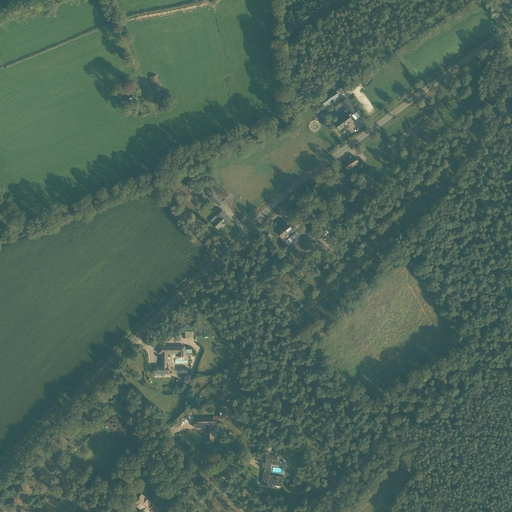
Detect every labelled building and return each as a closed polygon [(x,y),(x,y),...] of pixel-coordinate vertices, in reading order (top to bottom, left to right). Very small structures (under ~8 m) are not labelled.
[(150,78),(153,89),(160,87),(157,76),(150,78)] [(339,96),(335,91),(325,98),(329,103),(339,96)] [(338,115),(341,119),(337,121),(338,122),(334,124),(339,130),(342,128),(347,124),(347,125),(353,121),(349,116),(351,115),(356,111),(347,99),(342,102),(347,109),(344,111),(344,110),(338,115)] [(358,162),(355,157),(343,165),(347,170),(348,172),(351,170),(350,168),(355,164),(356,166),(360,164),(358,162)] [(345,169),(339,173),(342,178),(348,174),(345,169)] [(214,192),(210,197),(219,206),(223,202),(214,192)] [(222,211),(217,216),(216,215),(210,221),(212,224),(213,223),(218,229),(223,224),(224,224),(230,218),(222,211)] [(289,226),(285,221),(281,224),(283,226),(276,231),(281,237),(294,226),(296,229),(296,228),(292,223),(289,226)] [(185,356),(185,346),(158,346),(158,353),(161,353),(161,364),(162,364),(162,367),(157,367),(157,372),(168,372),(168,354),(177,354),(177,356),(185,356)] [(183,374),(182,381),(189,382),(191,375),(183,374)] [(448,381),(441,375),(439,377),(438,376),(434,381),(440,386),(443,382),(445,384),(448,381)] [(212,419),(194,420),(194,427),(206,427),(206,428),(206,431),(206,441),(214,441),(214,428),(219,428),(219,419),(218,419),(218,416),(212,416),(212,419)] [(121,425),(117,421),(113,417),(107,422),(110,425),(111,423),(125,438),(130,433),(124,427),(125,426),(123,424),(121,425)] [(269,455),(269,452),(265,452),(265,454),(267,455),(265,463),(262,462),(262,469),(264,469),(262,484),(269,484),(269,483),(272,484),(272,487),(272,484),(281,485),(281,486),(282,477),(270,475),(270,470),(271,459),(277,460),(277,456),(269,455)] [(141,495),(138,499),(134,504),(143,511),(156,511),(158,510),(155,508),(152,506),(153,505),(141,495)]
